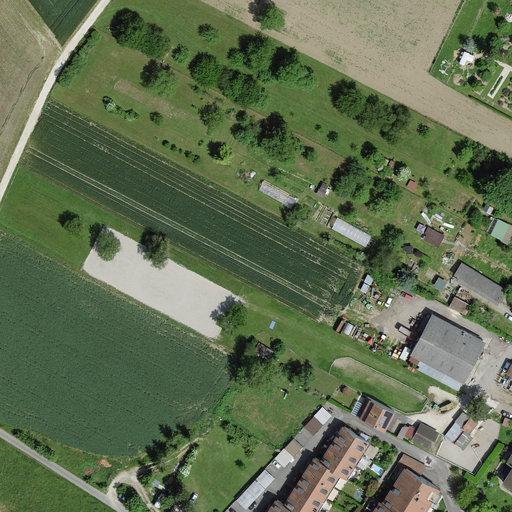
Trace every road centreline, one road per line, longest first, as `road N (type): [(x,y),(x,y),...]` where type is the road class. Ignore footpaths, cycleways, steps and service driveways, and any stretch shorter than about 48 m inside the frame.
road 1 (track): [(0,196),(58,67),(107,0)]
road 2 (unclassified): [(129,511),(0,431)]
